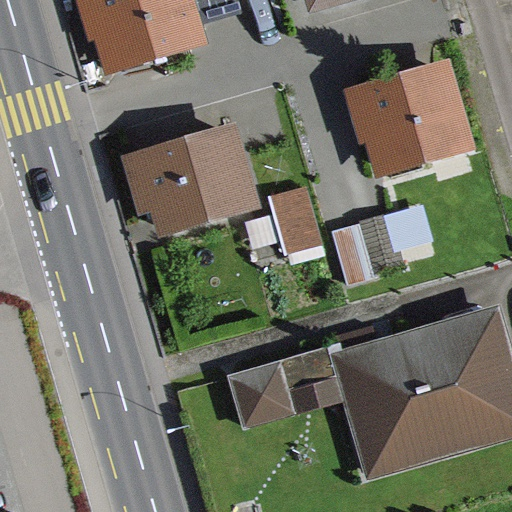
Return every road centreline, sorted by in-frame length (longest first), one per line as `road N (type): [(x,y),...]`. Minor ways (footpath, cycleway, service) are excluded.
road 1 (unknown): [(477,0),(77,96)]
road 2 (primary): [(75,231),(156,511)]
road 3 (primary): [(8,0),(75,231)]
